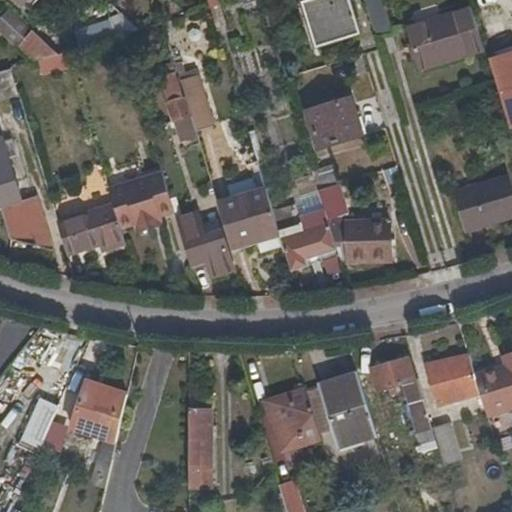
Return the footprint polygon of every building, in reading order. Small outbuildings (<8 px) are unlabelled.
[(31,0),(3,0),(19,14),(31,0)] [(298,0),(314,52),(359,38),(349,3),(359,0),(298,0)] [(379,0),(361,0),(374,39),(390,34),(379,0)] [(484,53),(471,13),(408,32),(420,71),(484,53)] [(113,22),(118,37),(139,31),(125,18),(113,22)] [(56,29),(64,54),(118,37),(113,22),(76,34),(73,24),(56,29)] [(37,38),(26,28),(14,40),(26,51),(37,38)] [(58,56),(64,54),(56,29),(48,32),(49,35),(37,38),(58,56)] [(58,56),(37,38),(26,51),(37,62),(58,56)] [(511,58),(488,66),(496,90),(507,128),(511,126),(511,58)] [(172,60),(155,67),(175,124),(190,119),(179,81),(172,60)] [(0,99),(16,95),(8,71),(0,73),(0,99)] [(199,74),(179,81),(190,119),(195,134),(215,128),(199,74)] [(302,112),(315,154),(365,139),(352,97),(302,112)] [(190,119),(175,124),(179,143),(195,137),(195,134),(190,119)] [(0,211),(8,238),(33,242),(21,202),(18,192),(2,140),(0,140),(0,211)] [(332,164),(311,172),(326,219),(326,221),(348,214),(332,164)] [(168,209),(157,170),(104,186),(109,205),(114,223),(128,218),(130,227),(148,221),(146,216),(168,209)] [(454,196),(465,232),(511,217),(511,200),(505,179),(454,196)] [(264,186),(215,203),(217,210),(230,255),(256,246),(280,238),(278,231),(264,186)] [(31,188),(18,192),(21,202),(34,198),(31,188)] [(206,213),(217,210),(215,203),(210,188),(199,192),(206,213)] [(34,198),(21,202),(33,242),(45,238),(34,198)] [(114,223),(109,205),(54,222),(64,254),(93,245),(96,252),(121,244),(114,223)] [(365,218),(350,218),(348,214),(326,221),(334,247),(348,247),(348,264),(390,264),(390,224),(365,224),(365,218)] [(326,221),(326,219),(278,231),(280,238),(287,263),(289,269),(338,257),(334,247),(326,221)] [(193,224),(174,229),(185,266),(204,261),(209,277),(229,270),(218,231),(197,237),(193,224)] [(280,238),(256,246),(263,271),(287,263),(280,238)] [(438,405),(478,393),(472,374),(465,353),(425,366),(438,405)] [(478,393),(486,418),(511,409),(511,354),(501,359),(503,365),(472,374),(478,393)] [(416,435),(430,431),(408,360),(370,372),(376,392),(376,393),(386,390),(394,388),(401,386),(416,435)] [(375,436),(357,374),(319,386),(336,447),(375,436)] [(85,386),(72,429),(108,438),(111,422),(118,423),(124,402),(118,400),(122,388),(87,378),(85,386)] [(395,394),(394,388),(386,390),(388,396),(395,394)] [(279,451),(320,440),(305,390),(270,400),(279,432),(274,433),(279,451)] [(34,432),(43,436),(56,408),(46,404),(34,432)] [(212,459),(212,410),(188,410),(187,458),(208,459),(212,459)] [(450,421),(432,427),(443,464),(462,459),(450,421)] [(118,423),(111,422),(108,438),(105,446),(103,456),(110,458),(118,423)] [(208,459),(187,458),(187,468),(208,468),(208,459)] [(208,489),(208,468),(187,468),(187,510),(205,510),(205,489),(208,489)] [(301,511),(292,482),(277,487),(285,511),(301,511)]
